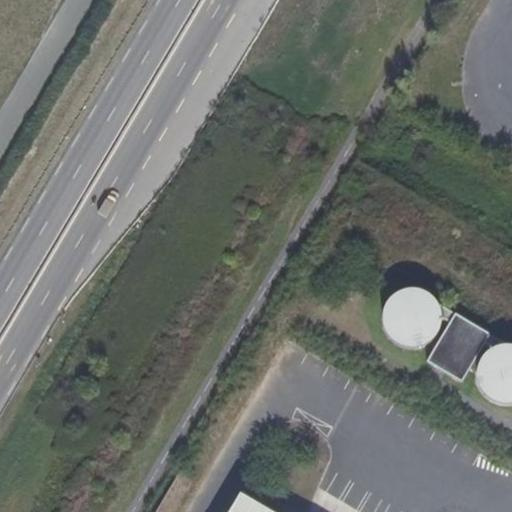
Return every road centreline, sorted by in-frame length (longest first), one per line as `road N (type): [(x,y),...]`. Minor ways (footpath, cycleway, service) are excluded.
road 1 (primary): [(0,375),(223,0)]
road 2 (primary): [(178,0),(0,302)]
